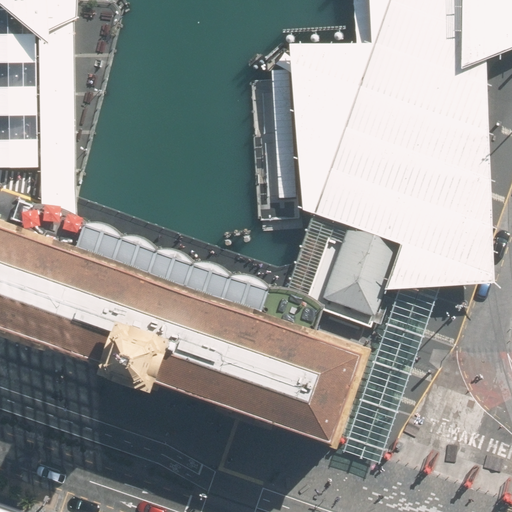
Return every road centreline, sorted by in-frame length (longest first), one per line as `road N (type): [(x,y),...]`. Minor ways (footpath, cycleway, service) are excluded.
road 1 (secondary): [(201,511),(0,443)]
road 2 (residential): [(511,400),(490,377),(483,348),(488,319),(511,283)]
